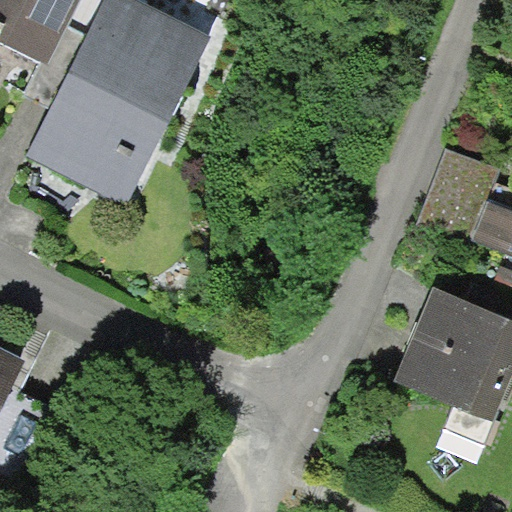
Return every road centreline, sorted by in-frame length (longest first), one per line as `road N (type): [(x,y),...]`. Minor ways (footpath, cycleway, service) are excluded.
road 1 (residential): [(459,0),(295,410)]
road 2 (residential): [(295,410),(0,271)]
